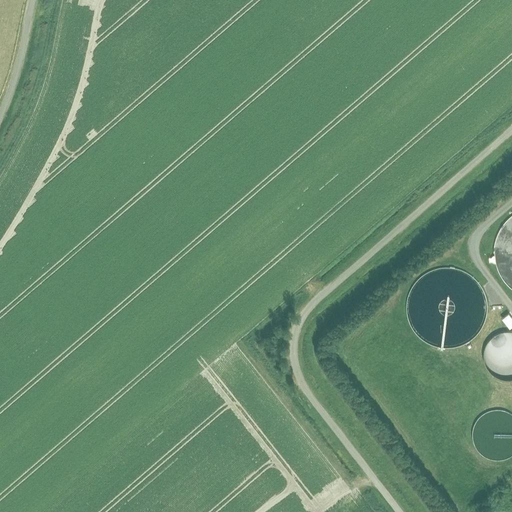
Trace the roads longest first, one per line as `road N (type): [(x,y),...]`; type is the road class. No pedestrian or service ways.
road 1 (unclassified): [(398,511),(304,390),(293,352),(300,323),(321,296),(511,134)]
road 2 (unclassified): [(0,116),(34,0)]
